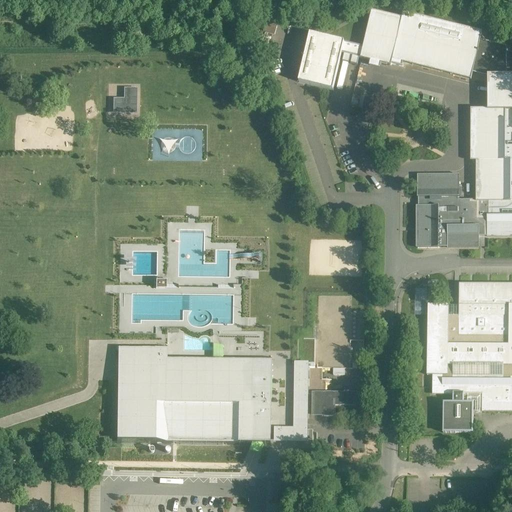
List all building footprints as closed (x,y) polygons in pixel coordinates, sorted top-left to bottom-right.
[(506,49),(484,42),(486,35),(406,15),(405,21),(376,13),(364,59),(376,62),(375,68),(384,70),(386,64),(397,67),(398,62),(474,81),(476,75),(492,79),(491,108),(477,108),(475,199),(463,199),(463,174),(418,173),(417,248),(487,249),(487,238),(511,238),(511,77),(505,77),(506,49)] [(135,89),(126,89),(126,90),(125,90),(124,102),(114,102),(114,110),(115,110),(115,111),(125,111),(125,110),(126,110),(126,103),(136,103),(137,90),(135,90),(135,89)] [(166,281),(156,281),(155,289),(166,289),(166,281)] [(415,313),(427,314),(428,287),(415,287),(415,313)] [(511,307),(435,307),(434,393),(457,393),(457,405),(448,405),(447,436),(478,436),(478,405),(467,405),(467,393),(481,394),(481,411),(511,412),(511,307)] [(263,444),(270,444),(271,362),(223,360),(223,347),(218,346),(213,345),(213,348),(213,351),(213,360),(167,360),(167,349),(118,348),(115,440),(253,444),(249,451),(254,451),(259,451),(263,444)] [(298,364),(296,442),(307,442),(308,368),(315,368),(315,364),(298,364)] [(363,407),(363,393),(315,393),(314,416),(335,417),(335,406),(363,407)]
